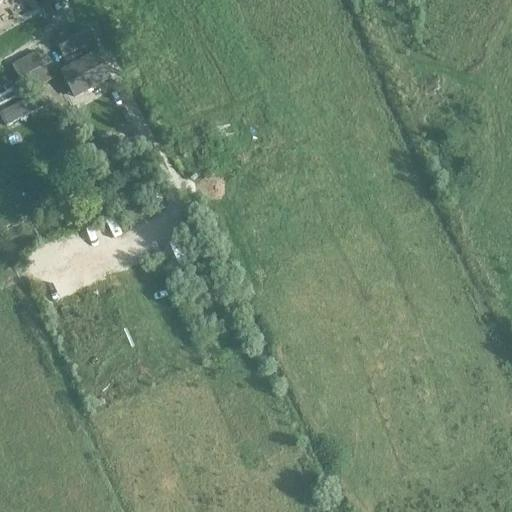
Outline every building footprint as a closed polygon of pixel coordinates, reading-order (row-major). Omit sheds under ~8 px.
[(81,22),(52,39),(63,58),(92,41),(81,22)] [(35,53),(11,66),(27,95),(51,81),(35,53)] [(97,53),(61,73),(75,99),(111,80),(97,53)] [(5,94),(0,96),(0,106),(18,98),(10,84),(2,88),(5,94)] [(37,96),(0,114),(0,116),(6,127),(43,108),(37,96)] [(127,140),(105,149),(109,158),(130,149),(127,140)] [(104,150),(84,159),(87,168),(108,159),(104,150)] [(139,153),(101,169),(106,180),(143,163),(139,153)] [(59,248),(45,252),(47,260),(61,257),(59,248)] [(209,273),(200,276),(204,286),(213,282),(209,273)]
